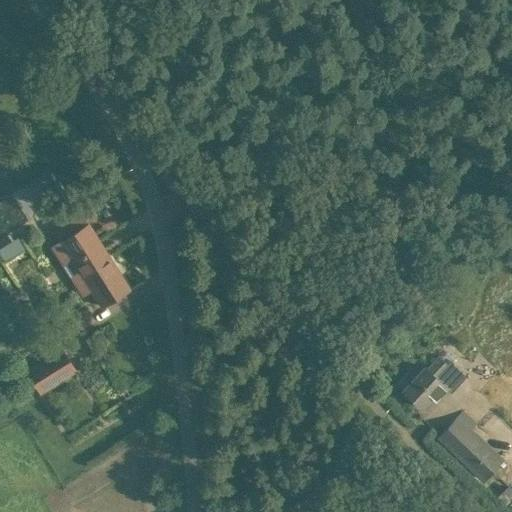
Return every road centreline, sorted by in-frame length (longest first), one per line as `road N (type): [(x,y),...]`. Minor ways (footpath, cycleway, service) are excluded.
road 1 (unclassified): [(490,511),(137,139)]
road 2 (unclassified): [(190,511),(181,329),(137,139)]
road 3 (unclassified): [(137,139),(32,0)]
